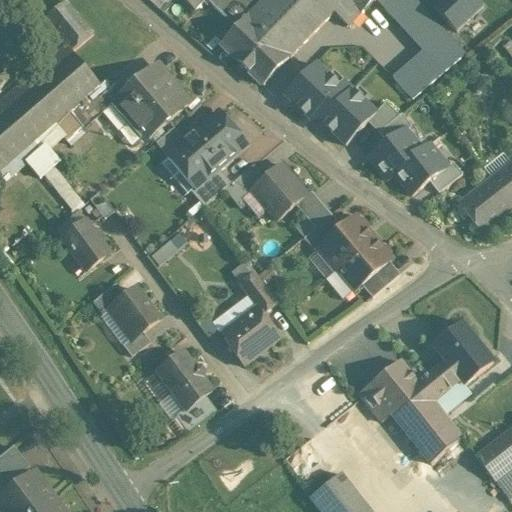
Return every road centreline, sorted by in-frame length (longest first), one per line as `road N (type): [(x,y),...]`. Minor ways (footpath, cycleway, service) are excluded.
road 1 (residential): [(464,260),(255,105),(132,0)]
road 2 (unclassified): [(464,260),(124,495)]
road 3 (secondary): [(124,495),(0,305)]
